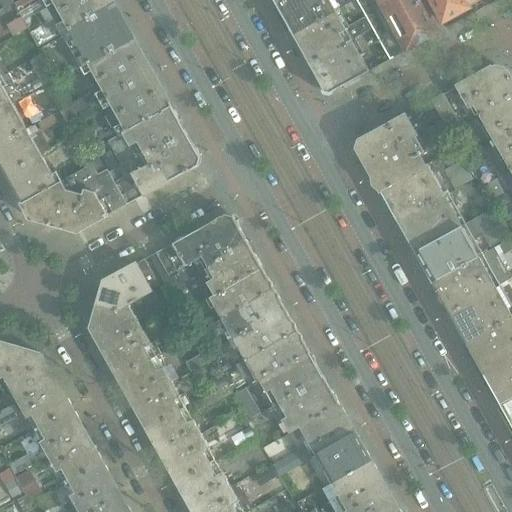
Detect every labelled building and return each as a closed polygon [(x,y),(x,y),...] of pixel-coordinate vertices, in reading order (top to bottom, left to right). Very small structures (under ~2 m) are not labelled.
[(37,4),(38,3),(35,0),(21,0),(14,4),(19,13),(37,4)] [(114,5),(111,0),(43,0),(38,3),(37,4),(41,12),(54,4),(65,22),(57,27),(61,34),(114,5)] [(358,1),(357,0),(273,0),(310,65),(353,41),(374,29),(367,16),(349,27),(340,11),(358,1)] [(442,21),(431,0),(379,0),(408,50),(440,33),(435,25),(442,21)] [(431,0),(442,21),(443,22),(469,8),(467,4),(474,0),(431,0)] [(133,38),(114,5),(61,34),(63,37),(43,48),(60,76),(79,65),(81,69),(133,38)] [(28,29),(21,16),(6,25),(13,37),(23,31),(28,29)] [(152,72),(133,38),(81,69),(85,76),(90,74),(92,72),(103,90),(95,94),(99,102),(152,72)] [(369,72),(353,41),(310,65),(324,92),(330,93),(369,72)] [(511,94),(511,82),(507,73),(490,68),(458,86),(466,101),(452,110),(460,124),(481,112),(511,94)] [(172,107),(152,72),(99,102),(104,110),(111,106),(122,124),(114,128),(119,137),(172,107)] [(22,100),(8,74),(0,78),(0,112),(14,105),(22,100)] [(511,94),(481,112),(503,153),(511,168),(511,94)] [(460,124),(452,110),(443,95),(432,101),(443,121),(448,131),(460,124)] [(84,98),(71,105),(76,115),(89,108),(84,98)] [(420,134),(443,121),(432,101),(405,116),(359,141),(357,148),(381,191),(427,165),(420,153),(412,139),(420,134)] [(42,156),(14,105),(0,112),(0,165),(6,176),(42,156)] [(76,116),(76,115),(71,105),(60,111),(63,118),(74,136),(84,130),(76,116)] [(104,120),(96,105),(78,115),(86,130),(104,120)] [(186,133),(172,107),(119,137),(115,138),(121,149),(128,145),(129,147),(137,144),(143,155),(144,156),(186,133)] [(56,122),(63,118),(60,111),(45,121),(38,125),(42,132),(57,123),(56,122)] [(45,121),(40,113),(28,120),(33,128),(38,125),(45,121)] [(450,133),(448,131),(443,121),(420,134),(425,143),(431,140),(433,143),(450,133)] [(199,157),(186,133),(144,156),(153,171),(162,166),(170,181),(197,166),(196,165),(194,163),(196,159),(198,158),(199,157)] [(119,159),(111,144),(99,150),(108,166),(119,159)] [(469,172),(457,150),(443,158),(455,180),(469,172)] [(484,164),(478,152),(466,159),(472,171),(484,164)] [(127,205),(109,173),(107,170),(106,171),(95,154),(88,159),(92,165),(86,169),(81,162),(76,165),(81,172),(62,183),(58,186),(23,206),(29,219),(77,232),(127,205)] [(170,181),(162,166),(153,171),(144,156),(143,155),(136,159),(141,168),(122,180),(115,169),(109,173),(127,205),(170,181)] [(58,186),(42,156),(6,176),(22,204),(21,204),(23,206),(58,186)] [(451,197),(449,193),(447,189),(442,191),(427,165),(381,191),(414,252),(461,225),(447,200),(451,197)] [(511,204),(511,199),(510,196),(502,193),(494,198),(502,211),(511,204)] [(511,204),(502,211),(508,221),(511,218),(511,204)] [(476,251),(471,242),(483,236),(490,249),(511,236),(511,235),(497,207),(462,227),(461,225),(414,252),(448,311),(494,285),(496,288),(511,279),(494,249),(484,255),(480,249),(476,251)] [(248,243),(233,218),(232,218),(232,219),(230,220),(226,219),(224,217),(225,217),(224,215),(156,253),(169,276),(194,262),(201,258),(206,266),(248,243)] [(214,296),(262,269),(248,243),(206,266),(215,281),(208,285),(214,296)] [(511,260),(511,245),(501,252),(507,263),(511,260)] [(184,281),(200,272),(194,262),(169,276),(165,278),(167,281),(169,281),(170,283),(173,288),(184,281)] [(151,293),(135,264),(104,281),(97,306),(117,311),(127,306),(151,293)] [(222,319),(274,290),(262,269),(214,296),(207,300),(212,308),(215,306),(222,319)] [(181,302),(173,288),(170,283),(162,288),(173,307),(181,302)] [(511,309),(509,311),(496,288),(494,285),(448,311),(482,373),(511,355),(511,309)] [(231,341),(286,310),(274,290),(222,319),(229,331),(226,333),(231,341)] [(150,347),(127,306),(117,311),(97,306),(91,328),(119,379),(152,361),(146,350),(150,347)] [(159,326),(187,311),(184,306),(154,324),(156,328),(159,326)] [(245,360),(297,331),(286,310),(231,341),(235,349),(238,348),(245,360)] [(174,323),(188,314),(187,311),(159,326),(162,331),(174,324),(174,323)] [(184,341),(199,334),(196,329),(191,331),(192,331),(182,336),(184,341)] [(261,378),(308,351),(297,331),(245,360),(252,372),(249,374),(254,382),(261,378)] [(1,373),(12,367),(17,348),(0,342),(0,379),(4,377),(1,373)] [(211,361),(206,351),(203,346),(197,350),(200,355),(185,363),(190,373),(211,361)] [(72,409),(42,355),(17,348),(12,367),(1,373),(4,377),(19,405),(29,422),(33,419),(38,428),(72,409)] [(324,379),(308,351),(261,378),(268,391),(272,389),(280,403),(324,379)] [(511,355),(482,373),(511,426),(511,355)] [(179,399),(162,370),(158,372),(152,361),(119,379),(149,431),(181,413),(175,402),(179,399)] [(227,385),(222,374),(221,374),(213,379),(219,389),(227,385)] [(290,431),(338,404),(324,379),(280,403),(288,417),(284,419),(290,431)] [(204,409),(232,394),(233,394),(229,385),(228,386),(227,385),(219,389),(199,400),(204,409)] [(370,461),(338,404),(290,431),(291,433),(300,427),(331,483),(370,461)] [(0,427),(21,416),(14,405),(0,412),(0,427)] [(247,422),(263,414),(258,405),(243,413),(247,422)] [(102,463),(72,409),(38,428),(45,440),(40,442),(58,475),(63,472),(68,482),(102,463)] [(208,452),(192,422),(188,425),(181,413),(149,431),(178,483),(211,465),(204,454),(208,452)] [(252,431),(247,422),(243,413),(234,418),(244,435),(252,431)] [(32,466),(26,455),(9,465),(14,475),(32,466)] [(399,511),(370,461),(331,483),(347,511),(345,511),(399,511)] [(129,511),(118,491),(102,463),(68,482),(75,494),(64,501),(70,511),(129,511)] [(237,503),(221,474),(217,477),(211,465),(178,483),(193,511),(248,511),(252,510),(245,498),(237,503)] [(42,494),(29,470),(16,478),(25,497),(28,502),(42,494)] [(20,495),(8,472),(0,476),(0,477),(12,500),(20,495)] [(33,511),(28,502),(25,497),(16,501),(22,511),(33,511)]
